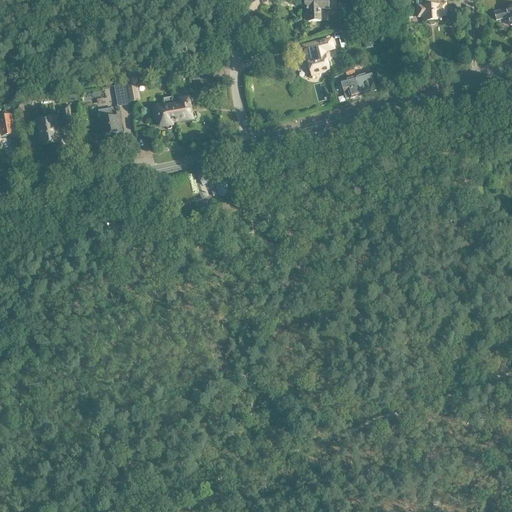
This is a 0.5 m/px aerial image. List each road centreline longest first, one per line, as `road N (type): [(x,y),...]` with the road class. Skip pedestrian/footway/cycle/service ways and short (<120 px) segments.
road 1 (tertiary): [(0,199),(250,143)]
road 2 (tertiary): [(250,143),(475,79)]
